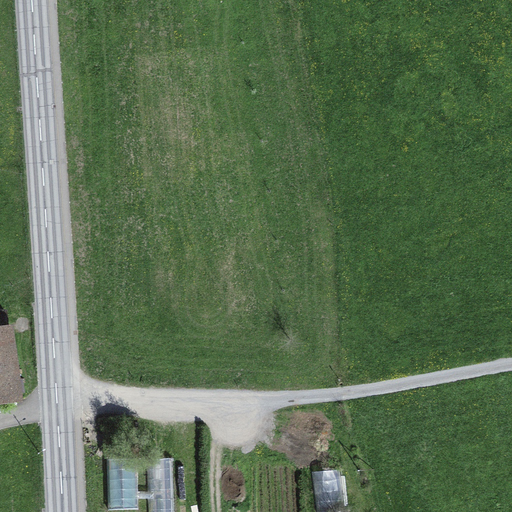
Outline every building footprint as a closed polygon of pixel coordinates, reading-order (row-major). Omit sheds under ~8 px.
[(0,327),(9,327),(7,312),(0,311),(0,327)] [(0,406),(24,403),(12,326),(9,327),(0,327),(0,406)] [(109,510),(137,510),(139,456),(110,455),(109,510)] [(315,473),(317,511),(342,510),(341,472),(315,473)] [(151,474),(153,511),(174,511),(171,473),(151,474)]
